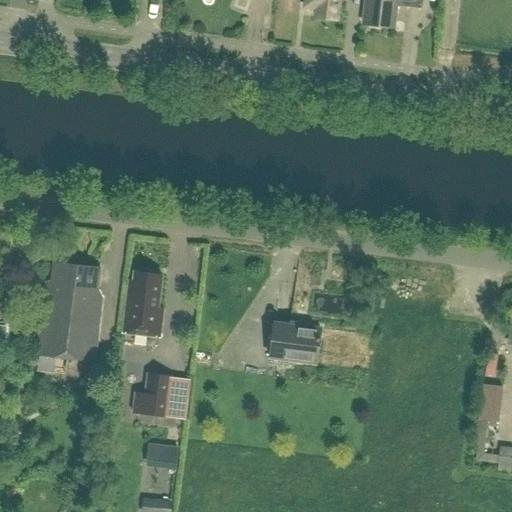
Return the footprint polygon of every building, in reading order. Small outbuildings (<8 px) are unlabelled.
[(337,22),(339,0),(305,0),(305,9),(316,10),(315,19),(337,22)] [(420,10),(421,0),(366,0),(363,25),(394,29),(397,7),(420,10)] [(96,290),(99,270),(53,264),(51,284),(45,284),(36,357),(93,364),(101,300),(96,290)] [(158,311),(162,278),(134,275),(131,299),(126,298),(121,335),(159,339),(163,312),(158,311)] [(315,366),(319,331),(273,325),(269,360),(315,366)] [(165,419),(170,379),(146,376),(143,396),(133,395),(131,414),(165,419)] [(487,382),(488,417),(510,417),(510,382),(487,382)] [(166,447),(164,464),(175,466),(177,448),(166,447)] [(153,511),(168,511),(170,502),(155,501),(153,511)]
